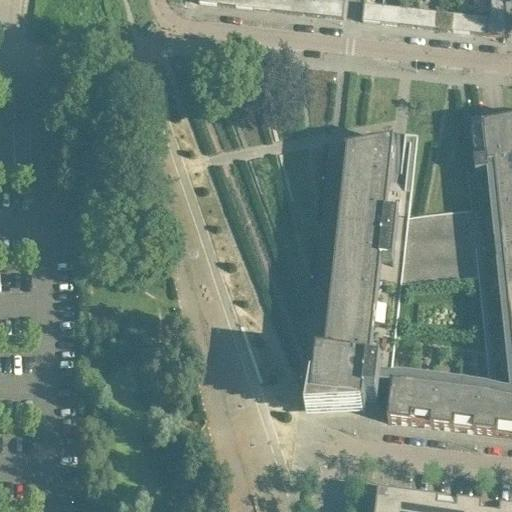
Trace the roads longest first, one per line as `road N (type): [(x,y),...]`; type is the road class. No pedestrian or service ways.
road 1 (residential): [(511,64),(171,30),(155,0)]
road 2 (residential): [(332,511),(336,459),(511,471)]
